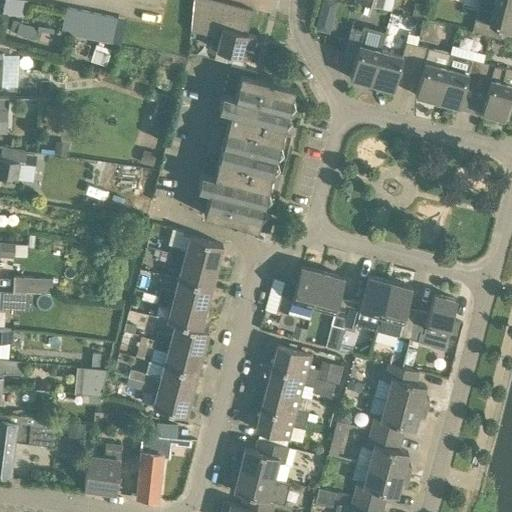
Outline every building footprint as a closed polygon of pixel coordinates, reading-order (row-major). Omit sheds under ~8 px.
[(25,15),(27,0),(4,0),(2,11),(25,15)] [(223,28),(212,25),(209,25),(209,26),(200,24),(206,0),(193,0),(190,31),(219,38),(216,51),(249,60),(255,37),(246,34),(235,31),(223,28)] [(206,0),(200,24),(209,26),(209,25),(212,25),(218,2),(211,0),(206,0)] [(354,0),(354,2),(390,11),(392,0),(354,0)] [(218,2),(212,25),(223,28),(229,5),(218,2)] [(511,30),(511,7),(494,3),(488,24),(474,20),(471,32),(489,37),(500,39),(503,28),(511,30)] [(223,28),(235,31),(241,8),(229,5),(223,28)] [(73,37),(79,10),(66,8),(61,34),(73,37)] [(252,11),(241,8),(235,31),(246,34),(252,11)] [(85,40),(91,13),(79,10),(73,37),(85,40)] [(98,42),(103,15),(91,13),(85,40),(98,42)] [(110,45),(115,18),(103,15),(98,42),(110,45)] [(15,32),(32,37),(35,28),(18,23),(15,32)] [(351,28),(343,56),(354,59),(349,78),(371,84),(380,50),(359,45),(362,31),(351,28)] [(380,50),(371,84),(393,90),(398,70),(409,73),(417,45),(405,42),(401,56),(380,50)] [(417,45),(409,73),(420,76),(415,96),(437,102),(449,54),(417,45)] [(449,54),(437,102),(459,107),(464,88),(475,91),(482,62),(449,54)] [(511,70),(482,62),(475,91),(486,94),(481,113),(503,119),(511,86),(511,70)] [(294,88),(276,83),(255,78),(257,71),(230,64),(228,72),(240,75),(234,98),(222,95),(218,108),(231,112),(213,177),(201,174),(197,188),(210,191),(203,215),(257,229),(294,88)] [(156,103),(149,123),(162,128),(172,97),(152,91),(149,100),(156,103)] [(0,120),(7,121),(8,98),(0,97),(0,120)] [(0,175),(16,178),(19,161),(24,162),(26,151),(1,146),(0,151),(0,175)] [(171,246),(169,254),(217,266),(222,245),(189,236),(185,250),(171,246)] [(0,255),(14,257),(14,245),(0,243),(0,255)] [(181,266),(177,279),(211,287),(217,266),(169,254),(167,262),(181,266)] [(309,319),(313,306),(322,272),(300,266),(295,285),(284,282),(276,311),(309,319)] [(331,325),(342,328),(350,300),(338,297),(344,278),(322,272),(313,306),(334,312),(331,325)] [(376,331),(380,316),(390,282),(368,276),(361,303),(350,300),(342,328),(353,331),(355,326),(376,331)] [(14,292),(29,293),(51,295),(52,279),(15,277),(14,292)] [(206,308),(211,287),(177,279),(174,291),(160,288),(158,296),(206,308)] [(411,288),(390,282),(380,316),(376,331),(398,337),(398,335),(410,338),(417,310),(406,307),(411,288)] [(0,308),(28,311),(29,293),(14,292),(0,291),(0,308)] [(428,313),(417,310),(410,338),(421,341),(431,344),(434,330),(447,334),(456,300),(434,294),(428,313)] [(200,329),(206,308),(158,296),(156,304),(170,308),(166,321),(174,323),(200,329)] [(155,340),(202,352),(208,331),(200,329),(174,323),(171,335),(157,332),(155,340)] [(12,330),(0,329),(0,342),(11,343),(12,330)] [(197,373),(202,352),(155,340),(153,348),(166,352),(163,364),(197,373)] [(271,366),(317,378),(319,370),(307,366),(310,354),(277,345),(271,366)] [(197,373),(163,364),(149,361),(146,373),(134,370),(132,379),(144,382),(191,394),(197,373)] [(385,399),(426,409),(429,400),(422,398),(425,386),(415,383),(418,372),(388,364),(383,381),(390,383),(385,399)] [(333,383),(317,378),(271,366),(265,387),(299,396),(302,384),(314,387),(312,392),(330,397),(333,383)] [(82,367),(80,394),(100,395),(107,369),(82,367)] [(186,416),(191,394),(144,382),(142,390),(156,393),(152,407),(186,416)] [(299,396),(265,387),(260,408),(306,420),(309,411),(296,408),(299,396)] [(370,431),(401,438),(404,427),(414,430),(417,417),(424,419),(426,409),(385,399),(374,396),(369,412),(375,413),(370,431)] [(306,420),(260,408),(254,430),(288,438),(291,426),(304,429),(306,420)] [(28,444),(43,446),(54,447),(56,428),(0,421),(0,475),(10,476),(14,442),(28,444)] [(155,437),(169,438),(174,438),(176,439),(177,426),(157,423),(155,437)] [(368,466),(409,476),(411,467),(405,465),(408,453),(398,450),(401,438),(370,431),(366,448),(372,449),(368,466)] [(140,473),(136,496),(157,499),(161,456),(167,456),(169,438),(155,437),(142,435),(140,452),(140,473)] [(176,439),(174,438),(173,448),(184,449),(185,439),(176,439)] [(235,458),(232,468),(273,478),(277,463),(283,464),(288,447),(257,439),(254,450),(244,448),(241,460),(235,458)] [(88,455),(83,489),(116,494),(122,445),(105,443),(103,457),(88,455)] [(409,476),(368,466),(363,482),(357,480),(353,497),(383,505),(386,494),(396,496),(400,484),(406,485),(409,476)] [(273,478),(232,468),(230,477),(236,479),(233,491),(243,494),(240,505),(240,506),(265,511),(264,511),(265,511),(270,511),(274,501),(283,504),(289,483),(273,478)] [(381,511),(383,505),(353,497),(350,508),(338,505),(336,511),(381,511)] [(240,506),(240,505),(224,501),(221,511),(226,511),(264,511),(265,511),(240,506)]
